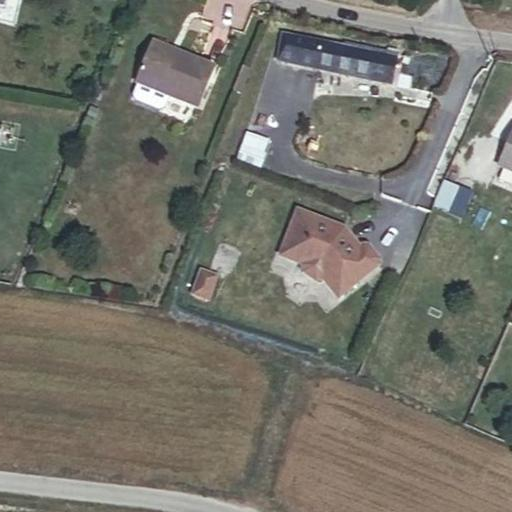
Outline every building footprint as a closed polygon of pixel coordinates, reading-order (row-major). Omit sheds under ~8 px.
[(391,89),(397,63),(345,52),(283,38),(278,64),(391,89)] [(397,63),(399,55),(347,43),(345,52),(397,63)] [(154,45),(137,88),(140,88),(135,100),(137,106),(161,116),(167,114),(172,101),(198,111),(215,70),(154,45)] [(234,94),(240,97),(249,72),(243,70),(234,94)] [(37,124),(53,127),(55,113),(39,111),(37,124)] [(246,135),(242,147),(263,155),(267,143),(246,135)] [(511,178),(511,139),(497,172),(503,174),(511,178)] [(242,147),(236,161),(259,170),(265,155),(263,155),(242,147)] [(498,185),(510,191),(511,185),(511,178),(503,174),(498,185)] [(433,212),(449,219),(460,193),(444,187),(433,212)] [(449,219),(461,224),(472,199),(460,193),(449,219)] [(297,213),(280,258),(301,266),(303,273),(315,283),(323,282),(337,300),(378,266),(379,262),(367,247),(363,247),(359,250),(343,230),(297,213)] [(201,274),(192,296),(210,303),(218,280),(201,274)]
